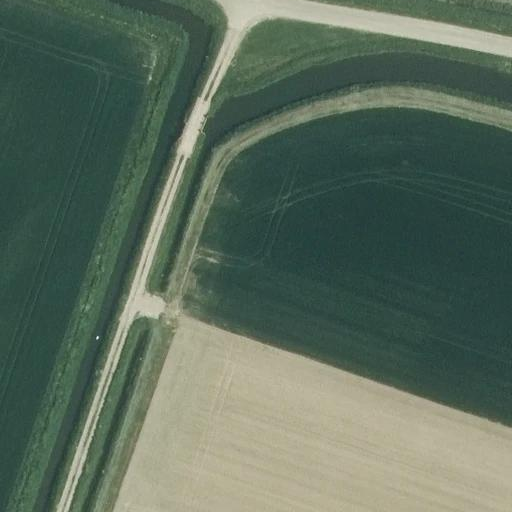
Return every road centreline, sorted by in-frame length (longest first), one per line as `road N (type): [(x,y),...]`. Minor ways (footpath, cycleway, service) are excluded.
road 1 (track): [(67,511),(240,0)]
road 2 (unclassified): [(511,50),(254,0)]
